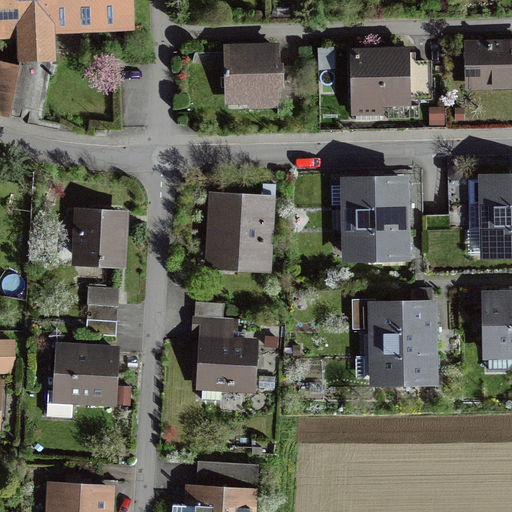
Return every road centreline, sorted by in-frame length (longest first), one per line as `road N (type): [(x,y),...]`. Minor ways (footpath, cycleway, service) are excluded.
road 1 (residential): [(143,511),(155,155)]
road 2 (residential): [(511,25),(156,37)]
road 3 (residential): [(416,150),(155,155)]
road 4 (residential): [(155,155),(0,135)]
